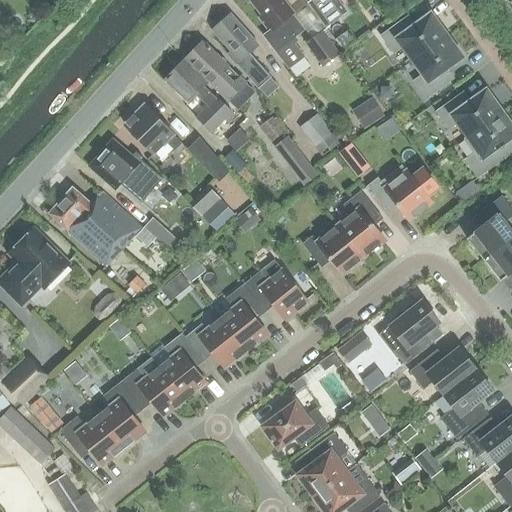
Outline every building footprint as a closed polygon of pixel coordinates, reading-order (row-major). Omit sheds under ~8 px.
[(303,56),(293,43),(297,40),(294,36),(304,29),(292,14),(293,14),(284,1),(279,0),(248,0),(260,15),(257,17),(268,32),(262,36),(287,68),(303,56)] [(309,0),(306,3),(324,27),(344,12),(334,0),(309,0)] [(258,46),(230,14),(211,31),(229,52),(226,54),(256,88),(269,77),(249,54),(258,46)] [(404,18),(380,36),(393,54),(403,47),(412,61),(446,36),(430,14),(411,28),(404,18)] [(347,48),(359,43),(354,30),(342,36),(347,48)] [(321,66),(338,54),(321,32),(305,43),(321,66)] [(462,58),(446,36),(412,61),(422,74),(413,82),(426,100),(450,82),(443,72),(462,58)] [(201,41),(184,60),(207,82),(206,83),(209,85),(226,101),(245,82),(239,76),(232,83),(221,72),(227,66),(225,64),(225,62),(221,57),(218,57),(201,41)] [(203,86),(206,83),(207,82),(184,60),(163,81),(187,103),(195,95),(206,107),(195,118),(210,133),(231,112),(216,97),(215,99),(203,86)] [(459,94),(435,112),(448,131),(458,123),(468,137),(501,112),(485,90),(466,104),(459,94)] [(384,116),(371,97),(351,111),(363,130),(384,116)] [(143,105),(123,125),(152,154),(165,142),(173,151),(181,144),(143,105)] [(511,127),(501,112),(468,137),(477,151),(468,158),(481,176),(505,158),(498,148),(511,137),(511,127)] [(298,128),(320,156),(338,142),(316,114),(298,128)] [(284,132),(284,131),(286,129),(277,116),(273,118),(272,116),(257,127),(269,143),(284,132)] [(245,127),(232,138),(241,148),(253,137),(245,127)] [(303,185),(316,175),(286,137),(274,147),(303,185)] [(165,215),(181,199),(141,158),(135,153),(131,157),(111,141),(88,168),(113,191),(131,170),(147,185),(141,191),(165,215)] [(366,163),(352,145),(339,155),(353,173),(366,163)] [(222,158),(246,184),(253,179),(242,167),(245,165),(231,150),(222,158)] [(394,202),(409,221),(431,203),(401,165),(380,181),(377,178),(366,186),(385,209),(394,202)] [(461,190),(466,199),(484,189),(479,179),(461,190)] [(106,266),(140,228),(100,192),(89,204),(71,187),(47,214),(106,266)] [(350,215),(337,225),(363,258),(384,241),(369,222),(379,215),(360,191),(342,205),(350,215)] [(466,238),(482,260),(511,236),(511,230),(505,221),(511,215),(511,210),(501,196),(477,214),(484,224),(466,238)] [(218,198),(200,215),(209,224),(227,207),(218,198)] [(259,220),(250,208),(234,221),(243,233),(259,220)] [(311,236),(302,244),(317,263),(327,256),(341,275),(363,258),(337,225),(316,242),(311,236)] [(135,236),(146,247),(155,237),(144,226),(135,236)] [(0,281),(0,283),(20,303),(40,284),(44,288),(67,265),(55,253),(55,249),(51,245),(47,245),(31,230),(9,252),(19,263),(14,269),(13,268),(0,281)] [(511,236),(482,260),(499,282),(511,271),(511,236)] [(183,248),(171,238),(162,248),(173,258),(183,248)] [(273,260),(260,271),(242,285),(261,308),(270,301),(285,320),(307,302),(273,260)] [(136,275),(127,285),(136,293),(145,284),(136,275)] [(252,316),(261,308),(242,285),(225,299),(232,308),(219,319),(245,351),(266,334),(252,316)] [(93,306),(92,314),(98,321),(107,318),(119,307),(121,298),(115,292),(106,294),(93,306)] [(439,322),(421,300),(377,335),(394,357),(396,355),(404,365),(427,346),(420,337),(439,322)] [(224,368),(245,351),(219,319),(198,335),(194,330),(184,337),(200,357),(209,350),(224,368)] [(361,331),(336,350),(348,365),(372,345),(361,331)] [(171,357),(158,367),(184,400),(205,383),(190,364),(200,357),(184,337),(181,333),(164,347),(171,357)] [(12,347),(0,358),(0,381),(24,359),(12,347)] [(432,382),(442,395),(475,369),(458,348),(440,362),(432,353),(409,371),(423,389),(432,382)] [(332,353),(317,363),(323,371),(332,364),(335,368),(340,365),(332,353)] [(0,381),(22,406),(50,380),(28,356),(24,359),(0,381)] [(163,417),(184,400),(158,367),(150,358),(120,382),(138,406),(148,398),(163,417)] [(475,369),(442,395),(453,408),(439,418),(456,439),(483,418),(473,405),(492,390),(475,369)] [(129,413),(138,406),(120,382),(102,396),(110,405),(97,416),(123,448),(144,431),(129,413)] [(0,410),(9,404),(0,391),(0,410)] [(53,412),(39,396),(27,406),(40,422),(53,412)] [(304,445),(328,427),(315,409),(305,416),(295,402),(261,426),(278,449),(297,435),(304,445)] [(360,413),(370,426),(380,419),(370,405),(360,413)] [(0,428),(38,464),(53,448),(10,407),(0,416),(0,428)] [(486,450),(496,463),(511,449),(511,415),(511,416),(493,430),(486,421),(462,439),(476,457),(486,450)] [(101,465),(123,448),(97,416),(84,426),(76,417),(59,431),(77,454),(87,447),(101,465)] [(296,475),(313,497),(346,472),(336,458),(346,451),(333,433),(308,451),(316,461),(296,475)] [(511,449),(496,463),(506,476),(493,486),(509,507),(511,504),(511,449)] [(429,462),(422,454),(415,460),(422,468),(429,462)] [(436,470),(429,462),(422,468),(429,477),(436,470)] [(68,478),(73,475),(67,465),(61,469),(64,474),(47,485),(64,511),(97,511),(86,493),(80,497),(68,478)] [(403,467),(393,475),(401,486),(411,478),(403,467)] [(346,472),(313,497),(323,511),(337,511),(348,505),(353,511),(358,511),(379,496),(366,478),(356,485),(346,472)] [(389,511),(383,503),(371,511),(389,511)]
